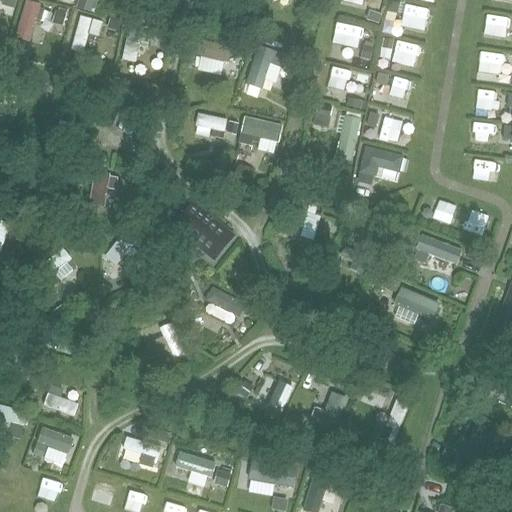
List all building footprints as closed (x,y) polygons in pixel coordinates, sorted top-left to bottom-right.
[(31,0),(29,18),(45,20),(47,0),(31,0)] [(435,20),(437,0),(395,0),(393,13),(435,20)] [(511,25),(511,4),(495,3),(493,24),(511,25)] [(80,31),(93,35),(101,9),(88,5),(80,31)] [(348,7),(345,38),(367,40),(371,10),(348,7)] [(403,29),(401,39),(390,37),(387,50),(424,58),(429,35),(403,29)] [(511,36),(491,38),(491,52),(511,51),(511,36)] [(274,84),(283,58),(268,52),(258,78),(274,84)] [(366,85),(368,64),(345,62),(344,83),(366,85)] [(387,91),(410,96),(415,75),(392,70),(387,91)] [(511,77),(485,74),(483,90),(511,94),(511,82),(511,77)] [(364,150),(366,108),(344,107),(342,149),(364,150)] [(203,109),(203,124),(235,123),(234,108),(203,109)] [(385,109),(383,125),(393,126),(395,110),(385,109)] [(261,136),(263,120),(239,117),(237,133),(261,136)] [(478,141),(501,142),(502,130),(478,129),(478,141)] [(263,142),(279,145),(281,133),(265,130),(263,142)] [(405,168),(411,141),(375,133),(369,160),(405,168)] [(483,170),(509,171),(510,150),(484,149),(483,170)] [(126,161),(98,163),(100,196),(128,194),(126,161)] [(443,198),(441,208),(457,212),(460,201),(443,198)] [(171,227),(213,262),(235,236),(193,201),(171,227)] [(311,205),(303,226),(319,232),(326,210),(311,205)] [(476,211),(475,221),(495,224),(496,213),(476,211)] [(465,255),(470,241),(431,227),(426,242),(465,255)] [(74,238),(53,248),(63,268),(83,258),(74,238)] [(419,314),(432,289),(410,278),(397,304),(419,314)] [(511,284),(493,331),(511,338),(511,284)] [(287,408),(306,370),(292,363),(272,401),(287,408)] [(72,398),(87,403),(91,391),(77,385),(72,398)] [(85,430),(65,423),(59,439),(79,447),(85,430)] [(194,460),(219,469),(224,451),(200,443),(194,460)] [(108,469),(105,480),(125,484),(127,473),(108,469)] [(135,488),(156,495),(160,484),(139,477),(135,488)] [(319,483),(317,505),(345,507),(347,486),(319,483)] [(174,488),(170,508),(185,511),(191,511),(196,493),(174,488)]
